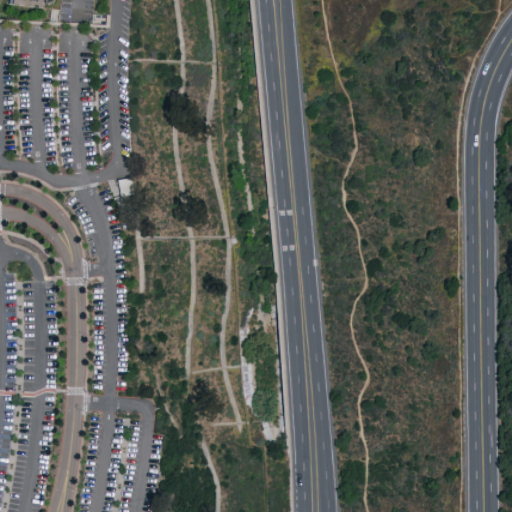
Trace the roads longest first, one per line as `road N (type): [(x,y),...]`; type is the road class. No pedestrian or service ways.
road 1 (secondary): [(314,511),(271,0)]
road 2 (secondary): [(486,511),(483,121),(511,44)]
road 3 (residential): [(73,276),(76,394),(60,511)]
road 4 (residential): [(73,276),(72,242),(60,219),(41,201),(0,192)]
